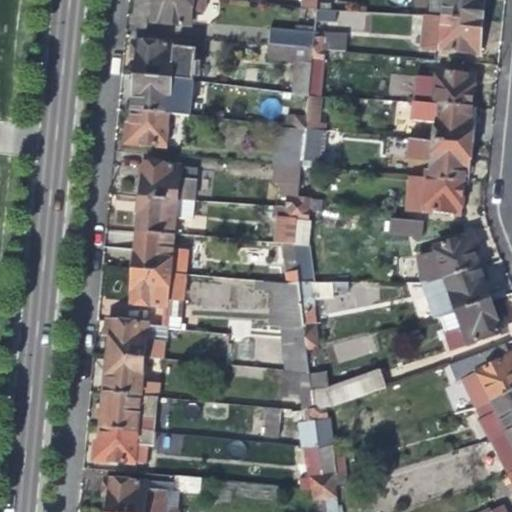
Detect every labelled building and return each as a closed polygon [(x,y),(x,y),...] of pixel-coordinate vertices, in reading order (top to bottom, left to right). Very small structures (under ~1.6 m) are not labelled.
[(207,0),(151,0),(151,6),(149,21),(204,28),(207,0)] [(315,11),(315,0),(303,0),(303,9),(315,11)] [(430,0),(428,16),(480,21),(481,8),(482,0),(430,0)] [(317,9),(316,23),(363,27),(365,12),(317,9)] [(478,36),(480,21),(428,16),(424,16),(420,48),(477,53),(478,36)] [(272,29),(270,45),(311,49),(312,34),(272,29)] [(313,32),(312,34),(311,49),(323,50),(343,52),(344,35),(313,32)] [(136,61),(134,78),(192,84),(194,54),(172,53),(172,46),(138,43),(136,61)] [(310,63),(310,60),(311,49),(270,45),(269,59),(310,63)] [(322,62),(323,50),(311,49),(310,60),(322,62)] [(434,70),(431,105),(469,109),(469,106),(471,92),(473,74),(434,70)] [(193,84),(192,84),(134,78),(133,94),(131,112),(165,115),(189,118),(193,84)] [(474,109),(469,109),(431,105),(416,103),(415,122),(433,124),(431,142),(470,146),(472,131),(474,109)] [(162,146),(165,115),(131,112),(129,127),(128,143),(162,146)] [(294,118),(293,130),(303,131),(305,120),(294,118)] [(316,121),(305,120),(303,131),(315,132),(316,121)] [(273,166),(300,169),(303,131),(293,130),(277,128),(273,166)] [(311,170),(315,132),(303,131),(300,169),(311,170)] [(469,164),(470,146),(431,142),(405,140),(404,156),(429,159),(427,181),(461,184),(467,184),(469,164)] [(140,183),(139,197),(192,203),(194,181),(177,179),(178,168),(142,164),(140,183)] [(288,185),(286,208),(296,209),(297,198),(300,171),(276,170),(274,184),(288,185)] [(459,202),(461,184),(427,181),(415,180),(412,212),(458,217),(459,202)] [(190,217),(192,203),(139,197),(137,216),(135,233),(171,236),(173,216),(190,217)] [(309,199),(297,198),(296,209),(308,210),(309,199)] [(275,245),(281,246),(293,247),(295,221),(296,209),(286,208),(285,220),(277,219),(275,245)] [(307,222),(308,210),(296,209),(295,221),(307,222)] [(422,236),(422,219),(388,219),(388,236),(422,236)] [(169,255),(171,236),(135,233),(133,251),(132,269),(181,274),(185,274),(186,257),(169,255)] [(430,246),(442,279),(476,267),(471,253),(465,236),(430,246)] [(281,246),(285,283),(297,282),(293,247),(281,246)] [(435,317),(445,314),(487,300),(482,285),(476,267),(442,279),(424,283),(435,317)] [(177,319),(181,274),(132,269),(130,287),(128,304),(164,307),(164,318),(177,319)] [(269,328),(282,329),(288,330),(303,328),(297,282),(285,283),(274,283),(269,328)] [(331,283),(297,282),(303,328),(304,339),(315,337),(309,296),(332,293),(331,283)] [(492,316),(487,300),(445,314),(451,333),(447,335),(451,349),(498,333),(492,316)] [(157,319),(156,332),(164,333),(178,334),(180,323),(157,319)] [(162,361),(163,345),(143,343),(144,331),(145,325),(111,322),(109,341),(107,356),(142,359),(162,361)] [(282,329),(288,372),(308,374),(305,350),(304,339),(303,328),(288,330),(282,329)] [(156,332),(144,331),(143,343),(163,345),(164,333),(156,332)] [(462,380),(476,408),(511,389),(511,368),(511,367),(499,344),(448,364),(454,382),(462,380)] [(138,398),(142,359),(107,356),(105,377),(103,395),(138,398)] [(377,366),(328,385),(311,392),(313,410),(325,409),(332,408),(385,388),(379,372),(377,366)] [(301,401),(301,411),(313,410),(311,392),(309,376),(308,374),(288,372),(284,372),(281,398),(301,401)] [(327,373),(309,376),(311,392),(328,385),(327,373)] [(481,424),(489,440),(511,428),(511,389),(476,408),(475,409),(482,424),(481,424)] [(153,399),(138,398),(103,395),(101,412),(99,430),(150,434),(153,399)] [(326,420),(325,409),(313,410),(314,422),(326,420)] [(301,411),(303,449),(318,451),(314,422),(313,410),(301,411)] [(329,420),(326,420),(314,422),(318,451),(334,446),(329,420)] [(511,428),(489,440),(506,473),(511,470),(511,428)] [(149,447),(150,434),(99,430),(98,444),(96,460),(140,465),(141,446),(149,447)] [(334,446),(318,451),(323,490),(333,489),(332,478),(337,477),(334,446)] [(310,479),(311,492),(323,490),(318,451),(303,449),(307,479),(310,479)] [(195,481),(172,478),(171,490),(193,493),(195,481)] [(107,502),(105,511),(167,511),(168,503),(155,502),(156,489),(144,488),(144,485),(109,481),(107,502)] [(334,502),(333,489),(323,490),(324,503),(334,502)] [(312,505),(324,503),(323,490),(311,492),(312,505)]
